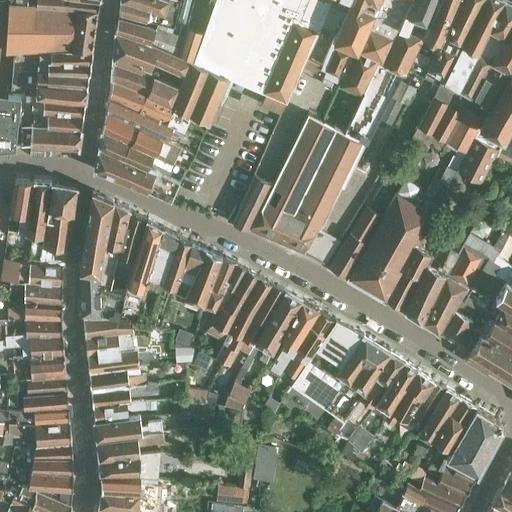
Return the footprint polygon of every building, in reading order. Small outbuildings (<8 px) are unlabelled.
[(26,0),(26,4),(97,8),(98,0),(26,0)] [(167,1),(163,0),(118,0),(118,2),(120,3),(118,14),(146,22),(149,11),(164,15),(167,1)] [(186,25),(193,0),(180,0),(174,26),(157,21),(156,25),(184,35),(186,25)] [(216,70),(242,0),(213,0),(203,31),(193,60),(216,70)] [(243,81),(274,0),(242,0),(216,70),(228,75),(243,81)] [(294,33),(307,0),(274,0),(243,81),(261,88),(287,30),(294,33)] [(433,8),(435,0),(406,0),(381,57),(379,56),(361,93),(350,117),(351,117),(344,131),(307,111),(273,181),(249,228),(303,250),(316,225),(320,226),(341,184),(343,184),(365,140),(366,140),(378,117),(398,77),(403,67),(404,67),(405,65),(433,8)] [(320,23),(330,0),(307,0),(294,33),(287,30),(261,88),(266,91),(261,103),(279,111),(286,99),(305,55),(316,32),(320,23)] [(336,30),(349,0),(330,0),(320,23),(336,30)] [(356,46),(376,0),(349,0),(336,30),(333,37),(356,46)] [(379,56),(381,57),(406,0),(376,0),(356,46),(340,82),(339,83),(361,93),(379,56)] [(447,18),(455,0),(435,0),(433,8),(405,65),(422,73),(439,39),(437,38),(447,18)] [(469,97),(511,18),(511,0),(479,0),(440,78),(438,82),(433,91),(416,123),(406,144),(422,153),(431,138),(443,145),(444,143),(446,139),(463,106),(469,97)] [(440,78),(479,0),(455,0),(447,18),(437,38),(439,39),(422,73),(437,82),(436,84),(437,84),(433,91),(438,82),(440,78)] [(97,8),(26,4),(9,3),(5,52),(30,51),(91,49),(97,8)] [(184,35),(156,25),(155,26),(118,15),(116,29),(115,28),(115,31),(189,59),(193,60),(203,31),(186,25),(184,35)] [(491,105),(511,65),(511,18),(469,97),(463,106),(446,139),(444,143),(454,148),(452,152),(450,152),(445,162),(455,167),(468,143),(469,144),(480,125),(479,125),(487,111),(491,105)] [(184,72),(189,59),(115,31),(112,59),(139,71),(142,64),(149,67),(153,55),(161,63),(184,72)] [(316,32),(305,55),(321,63),(331,39),(316,32)] [(340,82),(356,46),(333,37),(318,73),(340,82)] [(29,63),(89,65),(91,49),(30,51),(29,63)] [(228,75),(216,70),(193,60),(189,59),(184,72),(179,86),(139,71),(112,59),(110,78),(207,119),(209,120),(228,75)] [(86,81),(89,65),(29,63),(28,77),(86,81)] [(496,155),(497,152),(507,132),(511,124),(511,123),(511,65),(491,105),(487,111),(479,125),(480,125),(469,144),(468,143),(455,167),(478,179),(487,163),(490,165),(496,155)] [(86,81),(28,77),(12,76),(11,93),(19,94),(84,98),(86,81)] [(398,77),(378,117),(391,123),(402,101),(407,103),(416,86),(398,77)] [(203,128),(207,119),(110,78),(109,93),(183,127),(186,120),(203,128)] [(19,94),(11,93),(0,92),(0,146),(14,146),(18,112),(18,110),(19,94)] [(188,130),(183,127),(109,93),(105,109),(166,139),(166,137),(169,131),(185,138),(188,130)] [(82,114),(84,98),(19,94),(18,110),(82,114)] [(181,145),(166,137),(166,139),(105,109),(102,128),(154,152),(156,146),(158,144),(177,153),(181,145)] [(78,146),(82,114),(18,110),(18,112),(20,112),(19,130),(21,130),(21,144),(32,143),(78,146)] [(153,154),(154,152),(102,128),(98,144),(147,166),(149,160),(169,169),(172,163),(153,154)] [(497,152),(496,155),(511,162),(511,160),(511,158),(511,134),(507,132),(497,152)] [(372,160),(383,166),(390,170),(403,148),(385,138),(373,159),(372,160)] [(155,170),(147,166),(98,144),(94,167),(146,191),(155,170)] [(372,160),(373,159),(364,154),(356,170),(374,181),(383,166),(372,160)] [(170,201),(180,182),(155,170),(146,191),(170,201)] [(249,228),(273,181),(253,172),(252,173),(253,174),(232,221),(249,228)] [(25,232),(33,179),(14,177),(9,213),(20,215),(17,231),(20,231),(19,237),(15,236),(14,243),(24,244),(25,232)] [(40,258),(51,181),(33,179),(25,232),(36,234),(35,240),(31,240),(29,257),(40,258)] [(62,264),(62,265),(64,265),(67,247),(72,209),(76,185),(51,181),(40,258),(39,263),(62,264)] [(353,191),(343,184),(341,184),(320,226),(316,225),(303,250),(304,250),(325,262),(339,239),(365,197),(354,190),(353,191)] [(99,272),(112,199),(92,190),(79,268),(99,272)] [(434,213),(396,192),(396,191),(386,208),(383,214),(347,276),(366,287),(367,287),(385,298),(416,243),(433,214),(434,214),(434,213)] [(114,272),(129,208),(112,199),(99,272),(100,285),(111,287),(114,272)] [(347,276),(383,214),(366,204),(350,231),(328,265),(347,276)] [(128,276),(146,216),(129,208),(114,272),(128,276)] [(147,274),(161,224),(146,216),(128,276),(126,281),(124,290),(118,317),(128,318),(130,312),(139,315),(147,287),(157,290),(161,278),(147,274)] [(161,278),(177,233),(161,224),(147,274),(161,278)] [(174,286),(191,240),(177,233),(161,278),(157,290),(152,306),(161,309),(168,288),(166,287),(168,282),(174,286)] [(204,302),(220,254),(204,246),(191,240),(174,286),(172,291),(184,296),(184,295),(204,302)] [(472,282),(487,256),(464,242),(460,252),(455,260),(449,272),(446,278),(444,277),(422,319),(434,327),(438,330),(451,308),(456,297),(462,301),(473,283),(472,282)] [(416,243),(385,298),(400,307),(430,250),(416,243)] [(446,278),(449,272),(455,260),(460,252),(452,247),(438,274),(426,267),(404,309),(422,319),(444,277),(446,278)] [(227,300),(246,267),(235,261),(220,254),(204,302),(214,306),(211,312),(216,313),(218,308),(221,303),(223,304),(227,300)] [(511,263),(496,254),(493,260),(500,264),(493,275),(504,282),(511,286),(511,263)] [(487,256),(472,282),(473,283),(484,289),(493,275),(500,264),(493,260),(487,256)] [(62,264),(39,263),(30,262),(20,259),(4,257),(1,274),(0,278),(10,279),(13,279),(13,280),(62,284),(62,265),(62,264)] [(228,329),(259,274),(246,267),(227,300),(223,304),(221,303),(218,308),(216,313),(211,312),(205,329),(223,338),(227,329),(228,329)] [(100,285),(99,272),(79,268),(79,289),(81,313),(82,313),(82,317),(106,315),(118,317),(124,290),(111,287),(100,285)] [(237,347),(272,281),(259,274),(228,329),(234,332),(228,344),(222,341),(214,355),(229,363),(237,347)] [(61,303),(62,284),(13,280),(13,279),(10,279),(9,288),(25,289),(25,300),(61,303)] [(255,339),(284,288),(272,281),(237,347),(248,353),(255,339)] [(495,296),(494,297),(502,302),(511,308),(511,286),(504,282),(495,296)] [(511,309),(475,287),(465,301),(511,330),(511,309)] [(271,350),(278,338),(301,297),(284,288),(255,339),(248,353),(233,380),(227,392),(244,399),(248,392),(251,388),(240,382),(260,344),(264,347),(259,356),(265,360),(271,350)] [(294,347),(317,307),(301,297),(278,338),(285,342),(282,348),(270,367),(281,373),(296,348),(294,347)] [(0,306),(0,317),(24,316),(24,320),(61,318),(61,303),(25,300),(24,300),(23,306),(0,306)] [(292,383),(335,316),(317,307),(294,347),(296,348),(302,352),(300,355),(295,352),(285,368),(295,376),(290,382),(292,383)] [(470,320),(460,314),(451,308),(438,330),(457,342),(469,322),(470,320)] [(511,333),(477,311),(469,322),(511,348),(511,333)] [(128,318),(118,317),(106,315),(82,317),(84,334),(123,330),(124,335),(133,334),(134,334),(133,329),(143,330),(144,319),(128,318)] [(305,392),(349,324),(335,316),(292,383),(305,392)] [(61,318),(24,320),(24,324),(24,335),(62,334),(61,318)] [(511,375),(511,349),(479,328),(469,322),(457,342),(453,348),(465,355),(476,361),(479,363),(478,365),(491,373),(496,366),(511,375)] [(318,401),(363,333),(349,324),(305,392),(318,401)] [(134,348),(133,334),(124,335),(123,330),(84,334),(86,353),(134,348)] [(176,345),(193,344),(193,333),(176,333),(176,345)] [(331,410),(377,341),(363,333),(318,401),(331,410)] [(24,336),(5,338),(0,338),(0,348),(6,345),(22,344),(22,357),(63,354),(62,334),(24,336)] [(343,419),(390,350),(377,341),(331,410),(343,419)] [(175,345),(175,361),(191,360),(194,345),(175,345)] [(89,371),(138,366),(136,347),(134,348),(86,353),(89,371)] [(372,405),(375,400),(404,358),(390,350),(343,419),(341,421),(335,432),(347,438),(353,432),(360,423),(354,419),(363,406),(362,405),(365,401),(372,405)] [(31,378),(65,374),(63,355),(12,358),(13,366),(17,366),(17,364),(30,363),(30,365),(31,378)] [(389,410),(417,367),(404,358),(375,400),(389,410)] [(90,388),(146,381),(145,371),(139,372),(138,366),(89,371),(90,388)] [(404,418),(430,376),(417,367),(389,410),(381,421),(389,427),(392,424),(398,415),(404,418)] [(28,392),(66,388),(65,374),(31,378),(26,378),(28,392)] [(419,428),(444,385),(430,376),(404,418),(419,428)] [(92,405),(130,401),(129,394),(171,390),(170,379),(146,381),(90,388),(92,405)] [(431,436),(458,393),(444,385),(419,428),(417,431),(423,435),(411,454),(419,459),(433,437),(431,436)] [(187,399),(203,401),(206,389),(187,386),(187,399)] [(24,406),(67,404),(66,388),(28,392),(22,393),(24,405),(24,406)] [(17,390),(4,390),(0,390),(0,405),(7,407),(17,406),(17,390)] [(240,406),(244,399),(227,392),(223,404),(240,406)] [(427,462),(429,463),(438,468),(439,467),(445,455),(474,403),(458,393),(431,436),(433,437),(441,442),(434,449),(427,462)] [(94,419),(139,415),(139,413),(128,414),(127,409),(156,406),(155,399),(133,400),(130,401),(92,405),(94,419)] [(445,455),(475,471),(501,424),(499,418),(474,403),(445,455)] [(15,422),(69,419),(67,404),(24,406),(24,405),(17,406),(7,407),(7,415),(15,414),(15,422)] [(97,438),(162,431),(160,418),(147,420),(148,423),(140,424),(139,415),(94,419),(93,419),(96,438),(97,438)] [(335,432),(341,421),(334,416),(325,429),(334,433),(335,432)] [(35,444),(71,441),(69,419),(15,422),(8,422),(8,428),(5,428),(2,442),(12,443),(12,432),(34,432),(35,444)] [(270,435),(283,450),(295,439),(282,424),(270,435)] [(99,456),(138,452),(137,444),(163,441),(162,431),(97,438),(99,456)] [(353,432),(347,438),(339,451),(353,458),(364,439),(353,432)] [(241,459),(252,462),(259,438),(247,435),(241,459)] [(30,458),(72,459),(72,457),(71,441),(35,444),(32,444),(30,458)] [(139,472),(139,475),(157,477),(159,450),(138,452),(99,456),(98,456),(99,472),(139,472)] [(470,482),(475,471),(445,455),(439,467),(470,482)] [(72,473),(72,459),(30,458),(28,473),(72,473)] [(409,474),(415,463),(414,462),(413,464),(403,458),(401,462),(398,460),(395,467),(409,474)] [(423,475),(426,469),(415,463),(409,474),(420,480),(423,475)] [(470,482),(439,467),(438,468),(429,463),(426,469),(423,475),(464,493),(470,482)] [(238,485),(248,486),(250,466),(240,465),(238,485)] [(511,465),(501,486),(501,487),(511,493),(511,465)] [(139,482),(139,475),(139,472),(99,472),(101,488),(161,495),(168,495),(169,485),(139,482)] [(72,489),(72,473),(28,473),(26,487),(60,488),(72,489)] [(458,505),(464,493),(423,475),(420,480),(416,486),(426,491),(458,505)] [(202,493),(203,480),(176,478),(175,491),(202,493)] [(426,491),(416,486),(406,481),(401,492),(402,493),(403,492),(440,511),(453,511),(458,505),(426,491)] [(67,511),(70,504),(58,499),(26,487),(17,483),(15,488),(9,486),(7,489),(29,498),(27,504),(48,511),(67,511)] [(511,511),(511,493),(501,487),(501,486),(500,485),(485,511),(511,511)] [(70,504),(72,489),(60,488),(58,499),(70,504)] [(158,511),(161,495),(101,488),(97,505),(118,509),(133,511),(158,511)] [(440,511),(403,492),(402,493),(396,505),(382,499),(375,511),(440,511)] [(174,503),(204,506),(205,497),(175,494),(174,503)] [(48,511),(27,504),(11,498),(7,506),(4,511),(48,511)]
